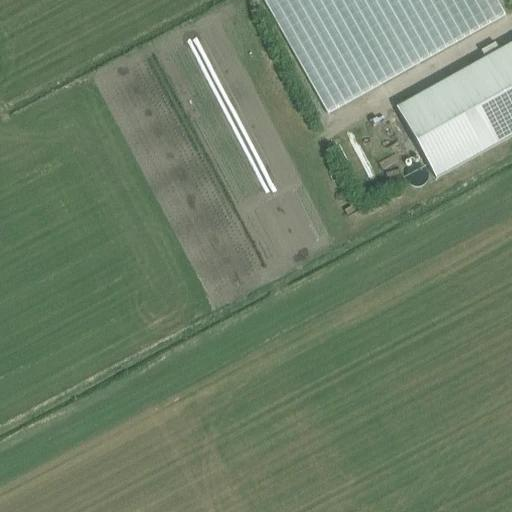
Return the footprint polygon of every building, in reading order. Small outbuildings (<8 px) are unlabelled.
[(252,0),(240,0),(214,14),(220,25),(256,6),(252,0)] [(372,0),(372,16),(379,16),(394,48),(361,62),(357,52),(332,85),(338,100),(449,52),(468,27),(465,20),(459,20),(473,0),(372,0)] [(240,50),(243,63),(266,57),(263,44),(240,50)] [(511,45),(396,110),(435,180),(511,136),(511,45)] [(260,61),(243,66),(245,75),(263,70),(260,61)] [(259,107),(289,97),(285,85),(255,95),(259,107)] [(270,143),(276,154),(321,133),(316,122),(270,143)] [(401,125),(367,138),(373,152),(406,139),(401,125)] [(314,168),(323,187),(341,179),(333,161),(314,168)] [(394,200),(415,190),(411,181),(389,191),(394,200)]
